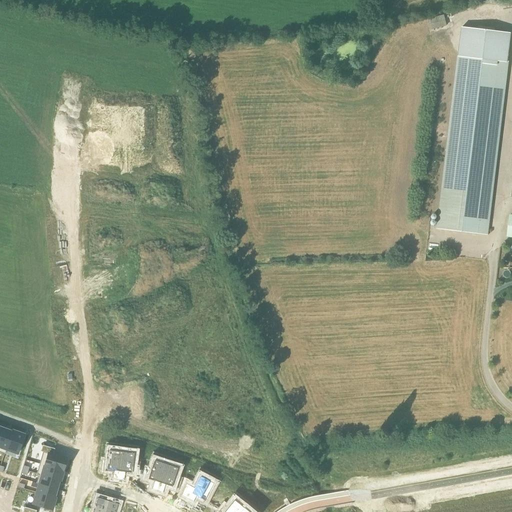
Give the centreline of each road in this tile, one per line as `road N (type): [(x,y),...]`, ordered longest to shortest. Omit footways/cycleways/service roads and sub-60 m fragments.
road 1 (residential): [(299,0),(299,17),(173,21),(116,18),(109,0)]
road 2 (residential): [(65,208),(63,146),(75,70)]
road 3 (residential): [(214,397),(85,367)]
road 4 (residential): [(78,317),(208,326)]
